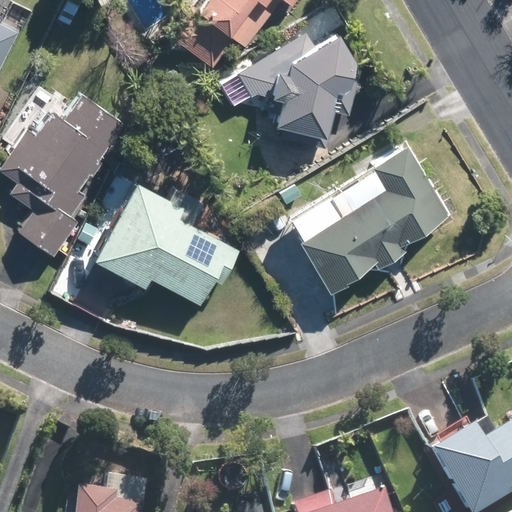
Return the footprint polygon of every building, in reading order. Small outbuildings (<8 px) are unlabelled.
[(197,0),(172,34),(209,61),(230,33),(242,42),(273,0),(287,0),(288,1),(288,0),(197,0)] [(305,141),(323,145),(332,109),(347,113),(355,78),(354,68),(332,30),(310,43),(301,29),(234,70),(248,93),(253,89),(276,95),(271,120),(308,129),(305,141)] [(67,187),(116,123),(79,95),(60,120),(50,113),(35,133),(30,129),(3,164),(17,175),(8,188),(33,206),(17,227),(40,244),(77,195),(67,187)] [(402,142),(281,213),(324,285),(369,258),(373,264),(401,247),(397,240),(444,213),(402,142)] [(172,206),(130,184),(92,254),(133,276),(140,264),(195,293),(221,243),(167,214),(172,206)] [(467,428),(432,449),(468,508),(511,482),(511,423),(510,420),(475,441),(467,428)] [(385,511),(379,489),(332,503),(328,490),(291,501),(294,511),(385,511)] [(133,511),(135,499),(77,490),(73,511),(133,511)]
